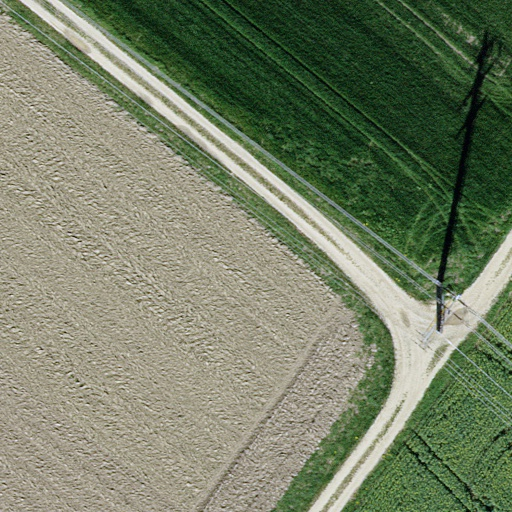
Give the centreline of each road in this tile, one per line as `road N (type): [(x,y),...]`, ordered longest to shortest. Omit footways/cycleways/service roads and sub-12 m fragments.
road 1 (track): [(445,320),(51,0)]
road 2 (residential): [(309,511),(445,320)]
